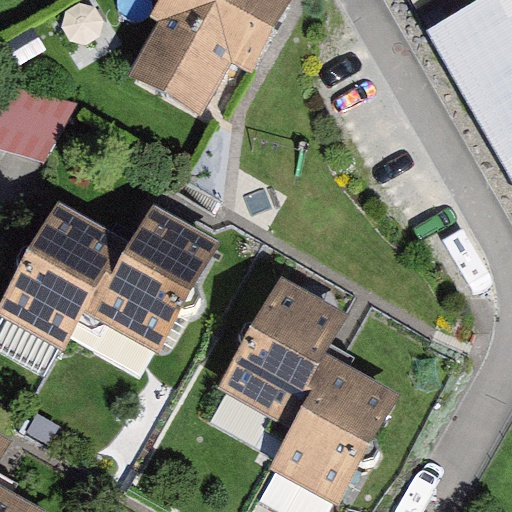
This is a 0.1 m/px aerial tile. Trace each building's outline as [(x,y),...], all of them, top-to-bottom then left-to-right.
[(159,19),(129,73),(204,114),(235,59),(253,70),(292,0),(156,0),(149,13),(159,19)] [(511,0),(477,0),(431,26),(511,171),(511,0)] [(76,103),(2,82),(0,86),(0,148),(46,160),(76,103)] [(131,238),(61,198),(0,305),(0,310),(68,349),(90,309),(131,238)] [(153,198),(131,238),(90,309),(163,349),(225,239),(153,198)] [(353,310),(283,272),(222,384),(292,422),(330,353),(353,310)] [(404,393),(330,353),(292,422),(269,465),(344,505),(404,393)] [(0,469),(18,437),(0,427),(0,469)] [(54,511),(0,482),(0,511),(54,511)]
